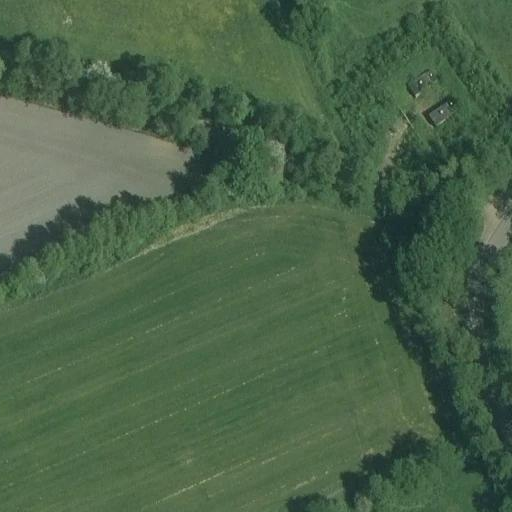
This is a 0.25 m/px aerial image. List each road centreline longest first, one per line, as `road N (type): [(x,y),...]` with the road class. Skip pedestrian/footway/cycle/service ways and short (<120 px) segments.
road 1 (track): [(510,214),(0,68)]
road 2 (unclassified): [(511,457),(475,339),(483,267),(511,212)]
